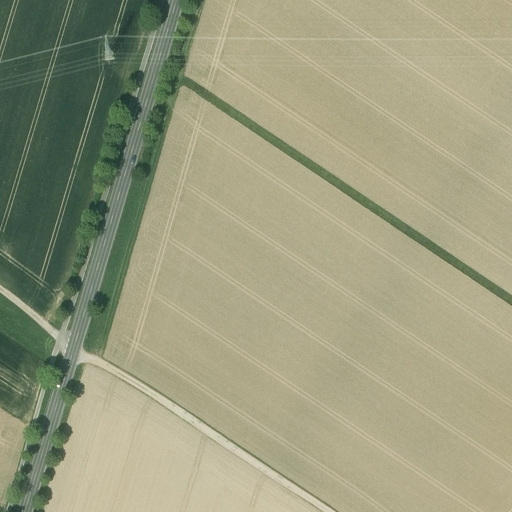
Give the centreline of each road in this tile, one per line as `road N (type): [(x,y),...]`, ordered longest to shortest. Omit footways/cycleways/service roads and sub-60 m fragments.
road 1 (primary): [(24,511),(176,0)]
road 2 (track): [(328,511),(73,349),(0,290)]
